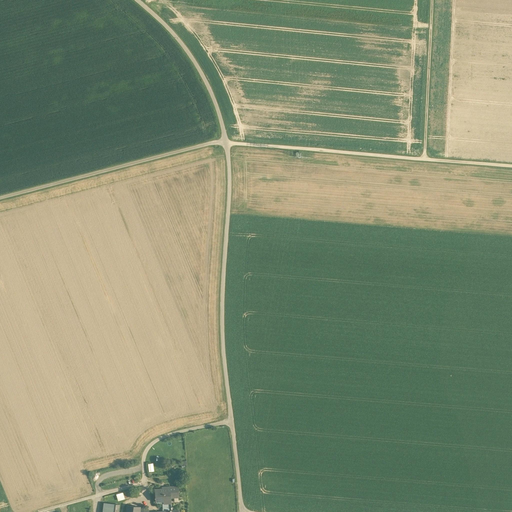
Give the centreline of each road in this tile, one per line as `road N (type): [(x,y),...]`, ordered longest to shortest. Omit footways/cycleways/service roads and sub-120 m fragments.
road 1 (unclassified): [(241,511),(222,336),(224,142),(189,55),(137,0)]
road 2 (track): [(511,167),(224,142)]
road 3 (track): [(0,199),(224,142)]
road 4 (track): [(232,421),(150,442),(147,480),(101,490)]
road 5 (track): [(432,0),(425,160)]
